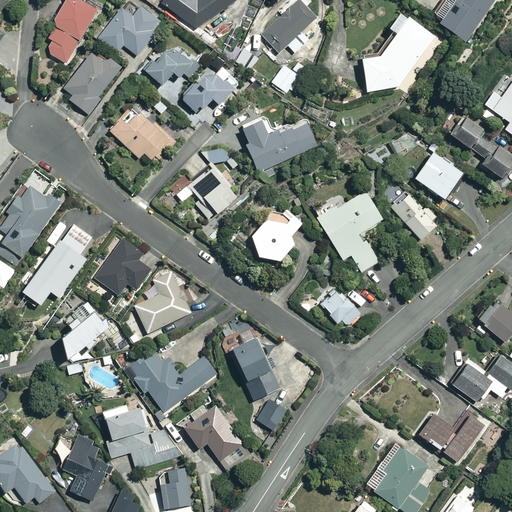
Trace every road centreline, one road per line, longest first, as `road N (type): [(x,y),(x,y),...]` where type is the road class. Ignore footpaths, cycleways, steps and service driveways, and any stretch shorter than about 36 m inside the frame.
road 1 (residential): [(32,128),(107,199),(350,372)]
road 2 (residential): [(350,372),(511,230)]
road 3 (residential): [(253,511),(350,372)]
